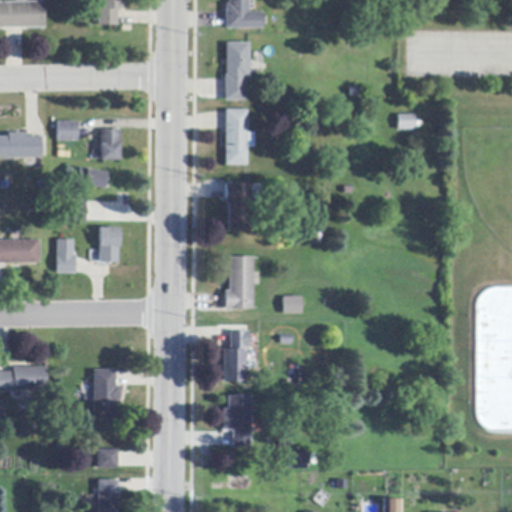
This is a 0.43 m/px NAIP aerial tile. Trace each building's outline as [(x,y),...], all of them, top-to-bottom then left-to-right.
[(122,0),(122,10),(116,10),(116,13),(116,24),(116,26),(97,26),(97,22),(93,22),(93,13),(97,13),(97,8),(97,0),(122,0)] [(247,0),(247,12),(247,13),(261,13),(261,29),(225,30),(225,28),(225,14),(225,4),(228,4),(228,0),(247,0)] [(21,29),(7,30),(0,30),(0,3),(43,2),(44,29),(21,29)] [(224,100),(224,81),(224,75),(224,44),(249,44),(249,79),(244,79),(244,102),(224,102),(224,100)] [(349,88),(362,88),(362,97),(349,97),(349,88)] [(224,166),(224,130),(224,112),(224,111),(246,111),(246,133),(253,133),(253,148),(246,148),(246,166),(224,166)] [(397,116),(415,116),(415,130),(397,131),(397,116)] [(77,139),(77,142),(56,142),(56,123),(77,123),(77,139)] [(100,160),(100,147),(100,145),(100,131),(119,131),(119,145),(119,161),(100,161),(100,160)] [(27,137),(40,137),(40,157),(40,159),(39,159),(24,159),(0,159),(0,138),(7,138),(7,134),(24,134),(24,138),(27,137)] [(105,174),(102,190),(92,188),(89,190),(84,189),(83,187),(82,185),(75,184),(75,183),(64,181),(66,168),(77,170),(77,169),(105,174)] [(251,185),(251,232),(227,232),(227,204),(224,204),(224,202),(224,184),(230,184),(230,185),(251,185)] [(84,203),(84,221),(84,223),(57,223),(57,201),(84,201),(84,203)] [(116,264),(109,263),(97,263),(98,247),(99,247),(99,229),(118,230),(118,248),(116,248),(116,264)] [(2,265),(0,265),(0,241),(38,241),(39,264),(2,265)] [(75,260),(75,274),(55,274),(55,241),(72,241),(72,256),(75,256),(75,260)] [(252,258),(252,274),(252,286),(252,311),(230,310),(230,311),(224,311),(224,296),(224,292),(228,292),(228,258),(252,258)] [(282,298),(301,298),(301,315),(282,315),(282,298)] [(222,382),(222,351),(229,351),(229,348),(229,333),(231,333),(243,333),(243,332),(248,332),(248,349),(243,349),(242,382),(222,382)] [(45,392),(0,392),(0,373),(9,373),(12,373),(11,368),(44,368),(45,392)] [(114,373),(114,388),(119,388),(118,406),(114,406),(114,421),(92,421),(92,371),(114,371),(114,373)] [(250,397),(250,448),(231,448),(231,447),(231,434),(231,432),(222,432),(222,410),(227,410),(227,397),(250,397)] [(116,453),(116,467),(116,470),(96,470),(96,451),(116,451),(116,453)] [(286,452),(305,451),(305,469),(286,470),(286,452)] [(117,482),(117,491),(116,511),(96,511),(98,481),(117,482)] [(400,511),(382,511),(383,504),(383,500),(400,500),(400,511)]
